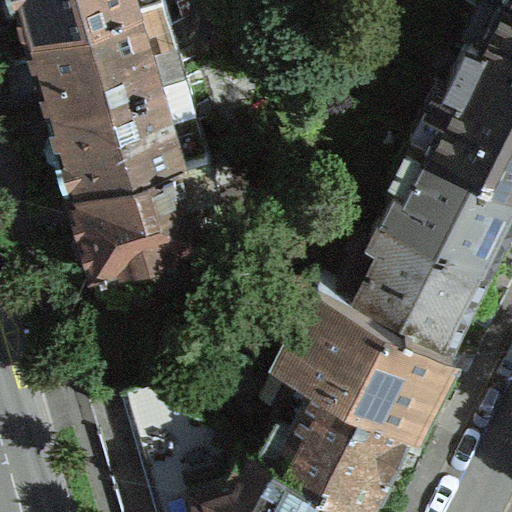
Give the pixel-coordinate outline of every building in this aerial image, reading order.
[(26,27),(119,0),(5,0),(14,4),(19,3),(23,15),(26,27)] [(185,64),(165,0),(119,0),(26,27),(30,40),(34,52),(15,57),(22,84),(42,79),(49,104),(185,64)] [(471,26),(458,52),(511,79),(511,0),(496,0),(481,31),(471,26)] [(429,133),(430,133),(511,174),(511,79),(458,52),(445,77),(437,73),(424,98),(443,107),(429,133)] [(67,182),(207,141),(185,64),(49,104),(53,117),(56,128),(51,130),(45,140),(49,151),(60,157),(67,182)] [(502,233),(511,213),(511,174),(430,133),(405,183),(395,178),(382,204),(489,258),(502,233)] [(218,179),(207,141),(67,182),(75,210),(79,224),(77,225),(76,228),(74,231),(73,232),(77,247),(80,248),(82,250),(85,252),(87,251),(91,262),(99,260),(105,281),(116,287),(139,280),(145,268),(139,248),(174,238),(177,249),(206,240),(203,230),(208,228),(196,186),(218,179)] [(466,304),(489,258),(382,204),(368,230),(378,235),(353,284),(451,334),(466,304)] [(426,385),(451,334),(353,284),(317,266),(279,342),(294,350),(413,410),(426,385)] [(385,464),(413,410),(294,350),(270,397),(278,401),(263,431),(266,443),(370,495),(385,464)] [(361,511),(370,495),(266,443),(174,396),(190,362),(125,382),(163,511),(361,511)]
